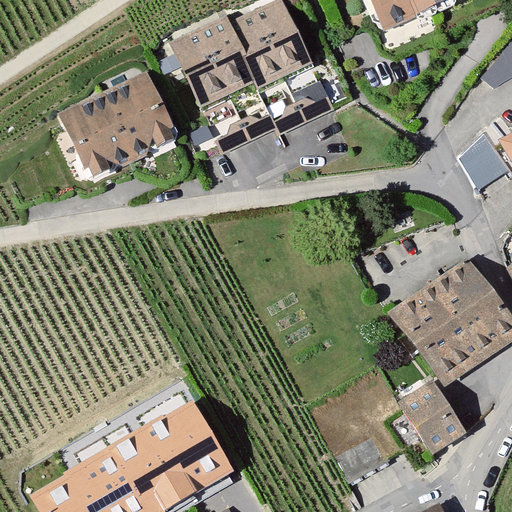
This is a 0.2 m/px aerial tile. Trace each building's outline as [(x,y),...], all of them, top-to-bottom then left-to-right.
[(374,0),(395,44),(489,0),(374,0)] [(292,1),(174,50),(204,121),(322,73),(292,1)] [(511,42),(478,58),(491,85),(511,74),(511,42)] [(160,78),(66,119),(98,192),(192,150),(160,78)] [(325,90),(274,115),(283,133),(334,107),(325,90)] [(511,323),(475,272),(397,327),(441,389),(511,339),(511,323)] [(434,390),(403,412),(438,463),(470,441),(434,390)] [(192,418),(40,500),(46,511),(160,511),(224,478),(192,418)]
